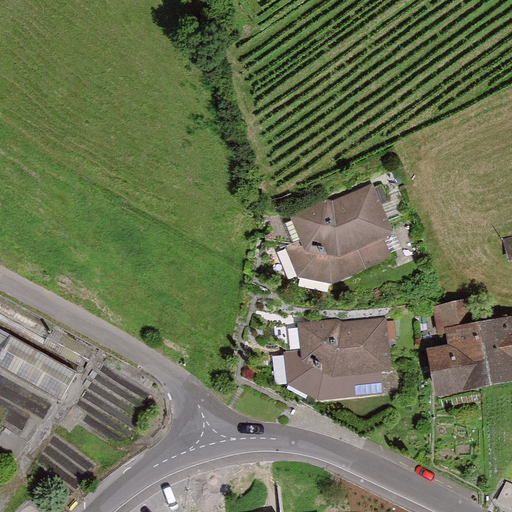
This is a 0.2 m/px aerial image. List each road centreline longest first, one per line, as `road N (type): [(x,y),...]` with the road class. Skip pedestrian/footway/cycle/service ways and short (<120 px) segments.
road 1 (residential): [(211,444),(195,396),(177,378),(0,281)]
road 2 (residential): [(462,511),(334,452),(268,438),(211,444)]
road 3 (residential): [(211,444),(142,473),(94,511)]
